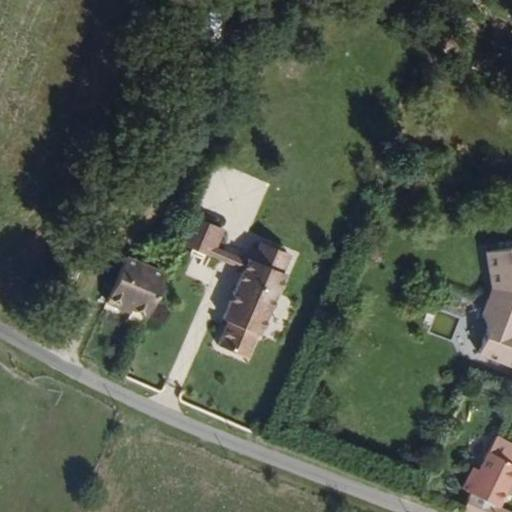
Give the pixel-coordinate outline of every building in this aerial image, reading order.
[(223,256),(234,227),(198,214),(186,242),(223,256)] [(294,271),(302,253),(272,241),(266,259),(294,271)] [(511,241),(490,241),(490,281),(481,311),(486,324),(475,349),(511,366),(511,241)] [(156,313),(174,271),(135,256),(117,302),(134,308),(136,304),(156,313)] [(273,334),(298,273),(294,271),(266,259),(260,257),(235,318),(240,320),(230,346),(259,358),(268,333),(273,334)] [(511,438),(497,433),(484,468),(476,466),(467,490),(474,494),(509,507),(511,498),(511,438)] [(511,511),(511,508),(509,507),(474,494),(468,509),(477,511),(511,511)]
